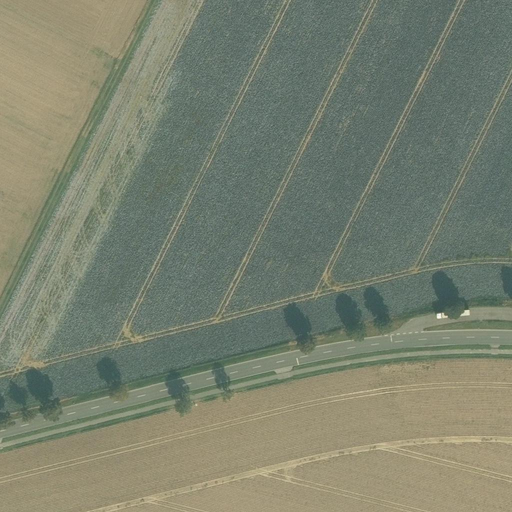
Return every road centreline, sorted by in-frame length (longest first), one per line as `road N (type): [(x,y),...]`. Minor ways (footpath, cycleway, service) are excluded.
road 1 (secondary): [(0,431),(364,346),(511,339)]
road 2 (track): [(153,0),(0,310)]
